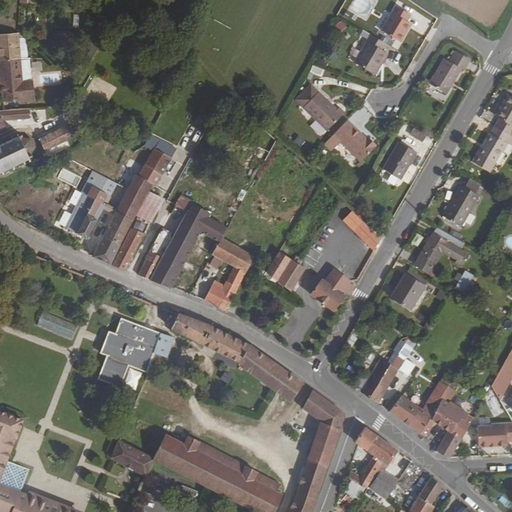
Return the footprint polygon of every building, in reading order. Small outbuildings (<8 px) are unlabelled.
[(404,32),(399,29),(402,26),(406,20),(401,17),(405,11),(396,5),(392,11),(377,36),(396,47),(404,32)] [(104,34),(110,20),(104,18),(98,32),(104,34)] [(13,35),(0,36),(0,64),(16,62),(14,39),(13,35)] [(85,51),(93,57),(103,39),(95,35),(85,51)] [(386,47),(369,37),(352,66),(376,80),(389,58),(383,54),(386,47)] [(429,86),(446,97),(461,72),(464,73),(470,62),(456,54),(449,64),(445,61),(429,86)] [(0,105),(17,104),(24,103),(24,105),(34,105),(34,102),(32,84),(31,84),(29,62),(21,62),(16,62),(0,64),(0,105)] [(312,87),(296,102),(327,133),(345,115),(340,110),(337,112),(312,87)] [(511,106),(501,101),(489,123),(493,125),(489,133),(505,141),(511,145),(511,106)] [(27,112),(14,113),(14,121),(27,120),(27,112)] [(376,149),(347,121),(322,146),(331,154),(340,145),(361,165),(376,149)] [(67,127),(36,142),(41,154),(72,138),(67,127)] [(422,145),(426,138),(413,130),(410,136),(422,145)] [(505,141),(489,133),(473,160),(488,169),(505,141)] [(28,164),(27,161),(29,160),(28,156),(33,153),(26,138),(20,141),(18,138),(16,138),(15,136),(12,137),(13,140),(11,141),(9,139),(7,140),(8,142),(0,145),(0,176),(0,175),(0,173),(7,170),(8,173),(11,171),(9,169),(18,165),(20,167),(23,165),(22,163),(24,162),(25,165),(28,164)] [(157,141),(154,151),(173,157),(176,147),(157,141)] [(400,182),(416,155),(398,144),(382,171),(400,182)] [(165,163),(154,156),(148,153),(141,167),(157,177),(165,163)] [(150,191),(157,177),(141,167),(134,180),(130,178),(99,240),(117,248),(131,220),(143,196),(146,189),(150,191)] [(464,187),(460,185),(441,218),(460,230),(480,196),(475,194),(479,187),(468,180),(464,187)] [(82,241),(99,209),(100,208),(98,206),(103,197),(87,189),(82,198),(90,202),(72,236),(82,241)] [(146,227),(158,204),(143,196),(131,220),(133,221),(145,227),(146,227)] [(177,199),(171,210),(183,216),(186,211),(188,206),(177,199)] [(210,247),(214,249),(217,243),(222,235),(222,234),(213,228),(186,211),(183,216),(170,239),(145,284),(167,291),(194,238),(210,247)] [(380,242),(352,213),(342,223),(373,254),(380,242)] [(133,221),(127,233),(139,239),(145,227),(133,221)] [(120,274),(139,239),(127,233),(119,249),(109,270),(120,274)] [(170,239),(158,233),(133,280),(145,284),(170,239)] [(469,256),(431,234),(412,267),(429,276),(442,255),(448,259),(447,264),(462,270),(469,256)] [(88,261),(107,269),(117,248),(99,240),(88,261)] [(220,245),(217,243),(214,249),(210,259),(211,260),(206,268),(214,272),(218,264),(230,271),(219,293),(209,289),(200,304),(224,315),(228,305),(235,292),(247,265),(249,262),(236,254),(220,245)] [(269,284),(271,281),(278,284),(292,261),(277,253),(262,276),(260,278),(269,284)] [(292,294),(299,285),(308,272),(292,261),(278,284),(292,294)] [(322,283),(320,281),(315,288),(310,295),(333,311),(343,297),(339,295),(348,281),(332,269),(322,283)] [(477,280),(464,272),(455,290),(467,296),(477,280)] [(405,275),(402,280),(385,303),(403,315),(419,292),(423,286),(405,275)] [(493,315),(500,319),(506,309),(498,305),(493,315)] [(228,308),(226,313),(231,316),(234,311),(228,308)] [(77,327),(42,313),(36,327),(72,342),(77,327)] [(217,335),(165,315),(159,330),(235,367),(234,370),(285,405),(299,388),(248,352),(217,335)] [(113,336),(107,333),(99,355),(105,357),(97,381),(118,389),(126,367),(144,373),(158,335),(119,320),(113,336)] [(166,358),(173,341),(159,336),(153,353),(166,358)] [(511,379),(511,349),(491,388),(500,401),(511,379)] [(379,360),(359,392),(377,406),(398,372),(379,360)] [(413,366),(410,376),(417,378),(419,368),(413,366)] [(444,378),(439,385),(453,394),(457,386),(444,378)] [(137,442),(159,389),(141,382),(113,444),(147,463),(172,474),(251,511),(275,511),(283,497),(253,481),(257,473),(243,467),(241,473),(195,451),(198,444),(185,437),(184,442),(173,436),(169,444),(156,438),(151,448),(137,442)] [(417,415),(398,401),(385,417),(413,437),(415,438),(425,423),(428,425),(437,411),(438,405),(444,408),(453,394),(439,385),(417,415)] [(336,415),(334,413),(308,394),(298,414),(317,426),(292,498),(286,511),(308,511),(337,429),(338,425),(338,423),(337,421),(337,419),(337,418),(337,416),(336,415)] [(450,410),(445,407),(444,408),(438,405),(437,411),(446,416),(450,410)] [(450,410),(446,416),(437,411),(428,425),(425,423),(415,438),(420,442),(430,426),(445,436),(447,437),(453,429),(456,423),(459,425),(463,419),(450,410)] [(0,415),(0,511),(66,511),(19,494),(26,472),(5,465),(20,423),(0,415)] [(469,423),(463,419),(459,425),(466,429),(466,428),(469,423)] [(511,440),(511,423),(511,422),(505,423),(505,425),(478,427),(479,447),(506,445),(506,441),(511,440)] [(459,425),(456,423),(453,429),(462,435),(466,429),(459,425)] [(462,435),(453,429),(447,437),(457,443),(462,435)] [(354,449),(363,455),(372,441),(359,432),(350,447),(354,449)] [(444,462),(446,462),(457,443),(447,437),(445,436),(432,456),(444,462)] [(363,455),(369,460),(378,466),(383,470),(393,456),(372,441),(363,455)] [(113,444),(106,465),(141,479),(147,463),(113,444)] [(344,481),(362,491),(368,483),(378,466),(369,460),(357,481),(346,475),(344,481)] [(369,490),(386,502),(399,480),(383,470),(369,490)] [(417,497),(426,504),(435,490),(426,482),(417,497)] [(407,511),(420,511),(426,504),(417,497),(407,511)]
